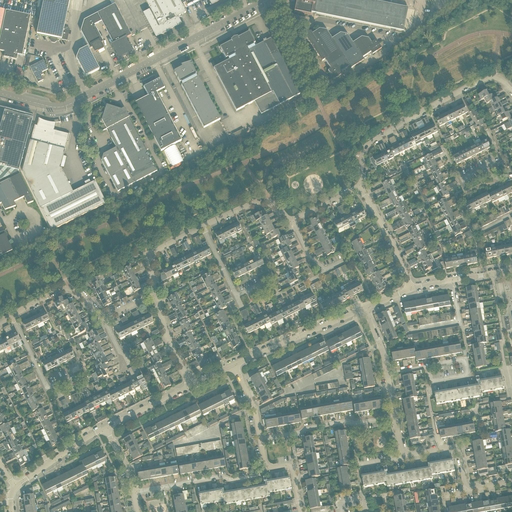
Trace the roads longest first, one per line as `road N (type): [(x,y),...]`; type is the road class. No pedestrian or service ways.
road 1 (tertiary): [(0,94),(40,105),(76,102),(268,0)]
road 2 (unknown): [(115,81),(159,167),(121,191),(95,156),(99,141),(85,97)]
road 3 (unknown): [(144,30),(202,131),(231,116),(195,39)]
road 4 (residential): [(360,186),(369,143),(487,77),(511,91)]
road 5 (unknown): [(291,14),(327,80),(356,70),(390,38)]
road 6 (tertiary): [(232,365),(365,309)]
road 7 (residential): [(511,481),(467,488),(454,445),(403,454)]
road 8 (residential): [(259,439),(395,416)]
road 9 (residential): [(134,495),(265,468)]
